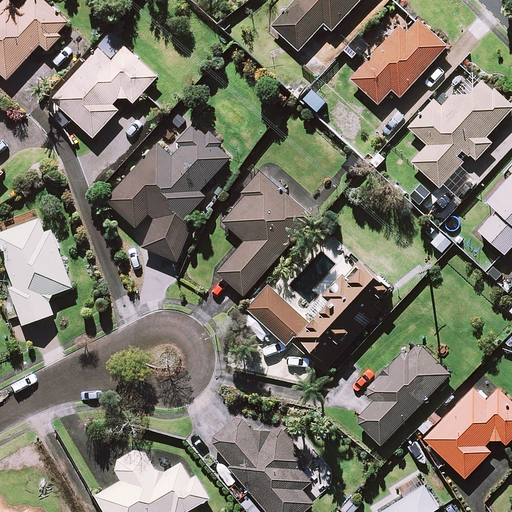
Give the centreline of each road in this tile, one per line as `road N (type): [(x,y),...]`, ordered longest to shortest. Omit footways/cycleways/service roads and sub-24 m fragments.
road 1 (residential): [(74,384),(123,342),(173,326),(192,330),(206,352),(193,388),(127,392)]
road 2 (unknown): [(384,106),(478,0)]
